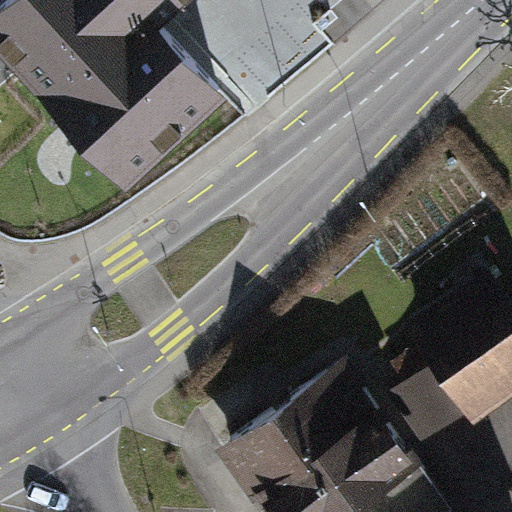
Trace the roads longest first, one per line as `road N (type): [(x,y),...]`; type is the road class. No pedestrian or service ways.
road 1 (tertiary): [(6,395),(152,295),(375,117),(492,0)]
road 2 (residential): [(90,511),(6,395)]
